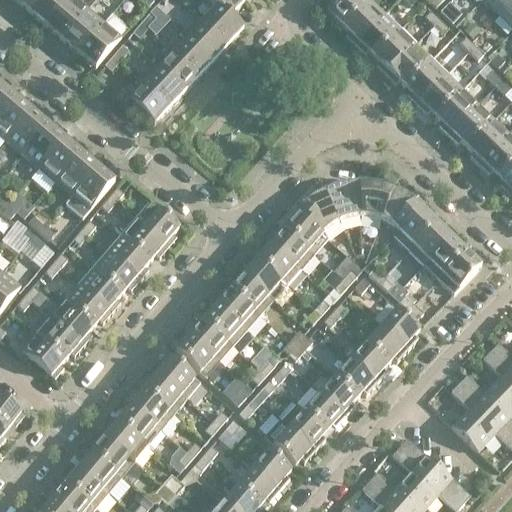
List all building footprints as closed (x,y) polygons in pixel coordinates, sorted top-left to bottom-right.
[(41,0),(12,0),(29,15),(41,0)] [(45,29),(69,0),(41,0),(29,15),(45,29)] [(62,43),(88,13),(72,0),(69,0),(45,29),(62,43)] [(153,5),(148,0),(138,0),(137,2),(147,11),(153,5)] [(230,20),(244,5),(238,0),(207,0),(217,9),(218,9),(230,20)] [(339,35),(369,4),(365,0),(341,0),(326,15),(333,22),(329,25),(339,35)] [(414,0),(402,0),(411,9),(417,3),(414,0)] [(436,11),(445,2),(442,0),(434,0),(429,5),(436,11)] [(498,18),(511,3),(511,0),(485,0),(482,3),(498,18)] [(511,3),(498,18),(511,32),(511,3)] [(355,50),(385,18),(369,4),(339,35),(343,32),(348,37),(345,40),(355,50)] [(218,9),(217,9),(202,25),(228,49),(243,32),(230,20),(218,9)] [(155,10),(150,16),(141,27),(148,32),(161,16),(155,10)] [(78,57),(104,27),(88,13),(62,43),(78,57)] [(433,30),(439,24),(430,15),(424,22),(433,30)] [(385,18),(355,50),(364,59),(367,55),(373,61),(400,33),(385,18)] [(439,24),(433,30),(442,39),(448,33),(439,24)] [(202,25),(188,41),(213,65),(228,49),(202,25)] [(104,27),(78,57),(95,72),(121,41),(104,27)] [(148,32),(141,27),(132,37),(139,43),(148,32)] [(400,33),(373,61),(379,67),(376,70),(386,80),(416,48),(400,33)] [(465,41),(471,46),(479,38),(474,33),(467,33),(462,38),(465,41)] [(188,41),(173,57),(198,80),(213,65),(188,41)] [(474,50),(471,46),(465,41),(459,47),(468,56),(474,50)] [(416,48),(386,80),(395,89),(398,85),(404,91),(431,63),(416,48)] [(113,60),(120,65),(129,55),(122,49),(113,60)] [(477,65),(483,58),(474,50),(468,56),(477,65)] [(173,57),(158,72),(184,96),(198,80),(173,57)] [(111,76),(120,65),(113,60),(105,70),(111,76)] [(431,63),(404,91),(410,97),(407,100),(417,110),(447,78),(431,63)] [(486,69),(479,75),(495,90),(501,84),(486,69)] [(158,72),(143,88),(169,112),(184,96),(158,72)] [(447,78),(417,110),(426,119),(429,115),(435,121),(462,93),(447,78)] [(501,84),(495,90),(504,99),(510,93),(501,84)] [(0,118),(15,101),(0,87),(0,118)] [(169,112),(143,88),(128,105),(154,129),(169,112)] [(462,93),(435,121),(441,127),(438,130),(448,140),(478,108),(462,93)] [(0,140),(6,145),(32,115),(15,101),(0,118),(0,140)] [(478,108),(448,140),(457,149),(460,145),(466,151),(493,123),(478,108)] [(48,129),(32,115),(6,145),(22,159),(48,129)] [(493,123),(466,151),(473,157),(469,161),(479,170),(509,139),(493,123)] [(38,173),(64,143),(48,129),(22,159),(38,173)] [(511,141),(509,139),(479,170),(488,179),(492,175),(498,181),(511,166),(511,141)] [(81,157),(64,143),(38,173),(55,187),(81,157)] [(71,201),(97,171),(81,157),(55,187),(71,201)] [(511,166),(498,181),(504,187),(500,190),(510,200),(511,197),(511,166)] [(115,185),(97,171),(71,201),(65,208),(82,223),(115,185)] [(360,220),(360,217),(358,186),(350,187),(346,187),(341,188),(337,189),(333,191),(324,194),(335,217),(339,226),(342,224),(348,222),(354,221),(360,220)] [(360,217),(360,220),(363,220),(370,221),(376,222),(379,223),(382,224),(384,217),(393,192),(384,189),(379,188),(373,187),(368,186),(358,186),(360,217)] [(109,201),(115,207),(124,198),(117,192),(109,201)] [(398,194),(393,192),(384,217),(382,224),(385,225),(390,228),(394,231),(399,235),(393,241),(395,242),(422,214),(424,212),(416,205),(411,201),(407,199),(402,196),(398,194)] [(328,243),(322,238),(324,235),(327,233),(330,231),(336,227),(339,226),(335,217),(324,194),(320,196),(316,199),(313,201),(309,204),(305,207),(302,210),(296,217),(327,244),(328,243)] [(0,206),(4,210),(9,204),(0,196),(0,206)] [(115,207),(109,201),(101,211),(107,217),(115,207)] [(9,204),(4,210),(14,219),(19,212),(9,204)] [(135,224),(168,252),(176,242),(173,239),(179,232),(150,207),(135,224)] [(14,219),(4,210),(0,214),(0,218),(8,226),(14,219)] [(409,255),(436,227),(422,214),(395,242),(409,255)] [(296,219),(284,233),(314,259),(327,244),(296,217),(295,218),(296,219)] [(28,227),(38,236),(44,229),(34,221),(28,227)] [(135,224),(121,240),(150,265),(155,259),(159,262),(168,252),(135,224)] [(80,235),(87,240),(96,230),(89,225),(80,235)] [(451,241),(436,227),(409,255),(423,269),(451,241)] [(44,229),(38,236),(48,245),(54,238),(44,229)] [(29,247),(34,240),(24,232),(19,238),(29,247)] [(284,233),(270,248),(300,275),(314,259),(284,233)] [(80,235),(73,244),(79,250),(87,240),(80,235)] [(34,240),(29,247),(39,256),(45,249),(34,240)] [(107,257),(140,285),(148,275),(144,272),(150,265),(121,240),(107,257)] [(423,269),(438,284),(465,255),(451,241),(423,269)] [(270,248),(257,264),(287,290),(300,275),(270,248)] [(453,299),(481,270),(465,255),(438,284),(453,299)] [(107,257),(93,273),(122,298),(127,292),(131,295),(140,285),(107,257)] [(52,267),(59,273),(67,263),(61,258),(52,267)] [(257,264),(243,279),(273,305),(287,290),(257,264)] [(370,266),(363,274),(377,288),(384,281),(374,273),(376,271),(370,266)] [(59,273),(52,267),(44,277),(51,282),(59,273)] [(79,289),(111,318),(120,308),(116,305),(122,298),(93,273),(79,289)] [(350,275),(342,284),(348,290),(357,281),(350,275)] [(2,277),(0,280),(0,317),(20,291),(2,277)] [(243,279),(230,294),(259,320),(273,305),(243,279)] [(384,281),(377,288),(392,301),(398,295),(384,281)] [(363,283),(354,292),(361,298),(369,289),(363,283)] [(342,284),(328,299),(334,305),(348,290),(342,284)] [(79,289),(65,306),(94,331),(99,325),(103,328),(111,318),(79,289)] [(24,300),(31,306),(39,296),(33,291),(24,300)] [(230,294),(216,309),(246,336),(259,320),(230,294)] [(398,295),(392,301),(407,315),(414,309),(398,295)] [(328,299),(314,314),(321,320),(334,305),(328,299)] [(31,306),(24,300),(16,310),(23,315),(31,306)] [(51,322),(83,350),(92,341),(88,337),(94,331),(65,306),(51,322)] [(331,317),(338,323),(346,314),(340,308),(331,317)] [(216,309),(203,325),(232,351),(246,336),(216,309)] [(414,309),(407,315),(417,324),(423,317),(414,309)] [(321,320),(314,314),(306,323),(312,329),(321,320)] [(414,340),(419,334),(397,314),(381,331),(407,355),(417,343),(414,340)] [(338,323),(331,317),(323,326),(329,332),(338,323)] [(51,322),(36,339),(65,364),(71,357),(74,360),(83,350),(51,322)] [(203,325),(189,340),(219,366),(232,351),(203,325)] [(407,355),(381,331),(365,348),(388,368),(393,363),(396,367),(407,355)] [(297,350),(306,341),(299,335),(291,344),(297,350)] [(65,364),(36,339),(22,356),(54,384),(63,373),(60,370),(65,364)] [(205,382),(219,366),(189,340),(182,348),(186,352),(179,360),(205,382)] [(312,347),(308,343),(306,341),(297,350),(303,356),(312,347)] [(297,350),(291,344),(282,354),(289,360),(297,350)] [(388,368),(365,348),(350,365),(376,389),(387,377),(383,374),(388,368)] [(511,361),(498,348),(483,364),(500,381),(484,398),(496,411),(511,394),(511,361)] [(289,360),(291,362),(295,366),(303,356),(297,350),(289,360)] [(268,365),(259,374),(266,380),(274,371),(268,365)] [(376,389),(350,365),(334,382),(357,402),(362,397),(365,400),(376,389)] [(163,371),(156,379),(186,404),(200,387),(174,366),(167,374),(163,371)] [(266,380),(259,374),(251,384),(257,389),(266,380)] [(270,384),(276,390),(285,381),(278,375),(270,384)] [(156,379),(143,394),(173,420),(186,404),(156,379)] [(452,431),(464,444),(496,411),(484,398),(466,381),(451,397),(469,414),(452,431)] [(357,402),(334,382),(319,398),(345,422),(356,411),(352,407),(357,402)] [(270,384),(261,394),(268,400),(276,390),(270,384)] [(239,396),(231,405),(237,411),(246,402),(251,396),(245,390),(239,396)] [(143,394),(130,410),(160,435),(173,420),(143,394)] [(511,394),(496,411),(509,423),(510,423),(511,420),(511,394)] [(345,422),(319,398),(304,415),(326,436),(331,431),(335,434),(345,422)] [(0,428),(7,434),(12,428),(16,431),(25,420),(0,400),(0,428)] [(253,402),(247,409),(238,419),(245,425),(254,415),(253,415),(259,407),(253,402)] [(281,425),(314,456),(325,444),(321,441),(326,436),(304,415),(296,408),(281,425)] [(130,410),(117,426),(147,451),(160,435),(130,410)] [(496,411),(464,444),(477,456),(494,439),(511,456),(511,455),(511,424),(510,423),(509,423),(496,411)] [(220,416),(212,426),(219,431),(227,422),(220,416)] [(263,441),(272,450),(295,470),(300,464),(304,468),(314,456),(281,425),(280,424),(263,441)] [(233,425),(224,435),(231,440),(239,431),(233,425)] [(117,426),(104,441),(134,467),(147,451),(117,426)] [(219,431),(212,426),(204,435),(211,441),(219,431)] [(104,441),(91,457),(121,482),(134,467),(104,441)] [(395,494),(394,494),(408,507),(438,472),(407,444),(392,461),(410,477),(395,494)] [(194,447),(186,457),(192,462),(200,453),(194,447)] [(202,460),(209,466),(217,456),(210,451),(202,460)] [(252,473),(279,496),(289,484),(285,481),(291,475),(267,455),(252,473)] [(91,457),(77,473),(107,498),(121,482),(91,457)] [(192,462),(186,457),(177,466),(184,472),(192,462)] [(209,466),(202,460),(194,470),(201,475),(209,466)] [(459,511),(470,500),(438,472),(408,507),(413,511),(426,511),(436,501),(449,511),(459,511)] [(77,473),(64,488),(92,511),(95,511),(107,498),(77,473)] [(237,490),(260,510),(265,505),(268,508),(279,496),(252,473),(237,490)] [(394,494),(395,494),(376,478),(361,494),(380,511),(378,511),(402,511),(408,507),(394,494)] [(170,494),(178,485),(171,479),(162,488),(170,494)] [(222,508),(227,511),(258,511),(260,510),(237,490),(229,484),(223,491),(230,498),(222,508)] [(170,494),(176,499),(184,490),(178,485),(170,494)] [(92,511),(64,488),(51,504),(60,511),(92,511)] [(170,494),(162,488),(154,498),(161,504),(170,494)] [(161,504),(163,505),(167,509),(176,499),(170,494),(161,504)]
